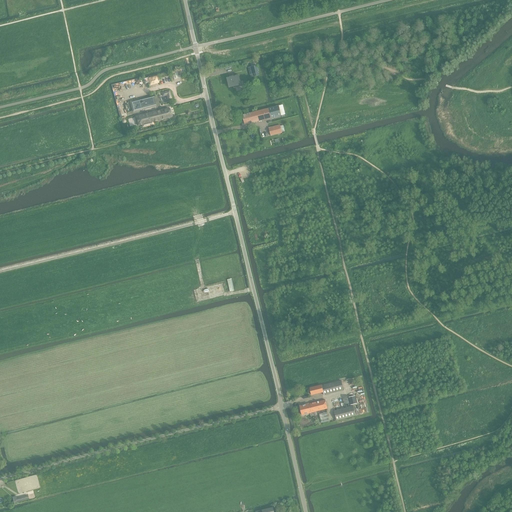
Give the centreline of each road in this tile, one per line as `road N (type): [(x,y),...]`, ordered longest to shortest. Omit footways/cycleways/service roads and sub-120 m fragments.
road 1 (unclassified): [(306,511),(184,0)]
road 2 (unknown): [(404,511),(318,149)]
road 3 (unknown): [(439,0),(196,52)]
road 4 (unknown): [(0,117),(81,97),(112,75),(196,52)]
